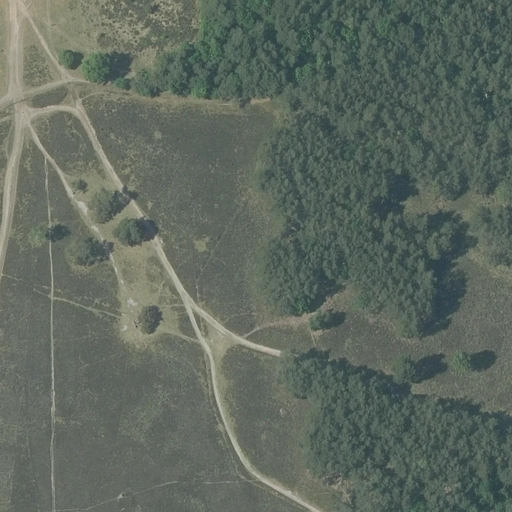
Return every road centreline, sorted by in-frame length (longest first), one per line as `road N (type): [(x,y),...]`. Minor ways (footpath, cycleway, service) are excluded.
road 1 (track): [(19,112),(80,110),(184,298),(235,338),(511,433)]
road 2 (track): [(0,243),(19,112)]
